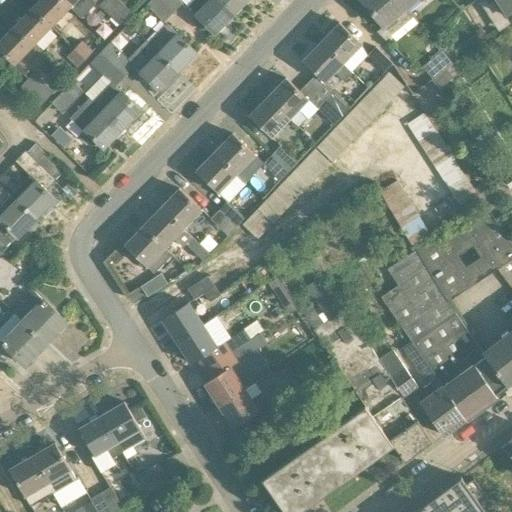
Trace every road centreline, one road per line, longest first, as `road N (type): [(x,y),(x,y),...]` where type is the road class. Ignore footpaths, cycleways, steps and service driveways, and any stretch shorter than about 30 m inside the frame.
road 1 (residential): [(109,329),(80,276),(82,232),(310,0)]
road 2 (residential): [(227,511),(126,356)]
road 3 (residential): [(511,413),(377,511)]
road 4 (residential): [(0,434),(126,356)]
